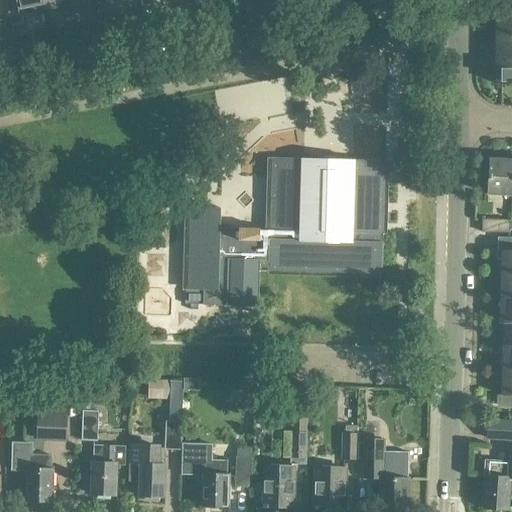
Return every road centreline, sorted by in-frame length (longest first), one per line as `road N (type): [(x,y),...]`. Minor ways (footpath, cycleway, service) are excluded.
road 1 (residential): [(454,357),(458,118)]
road 2 (residential): [(259,352),(454,357)]
road 3 (residential): [(450,511),(454,357)]
